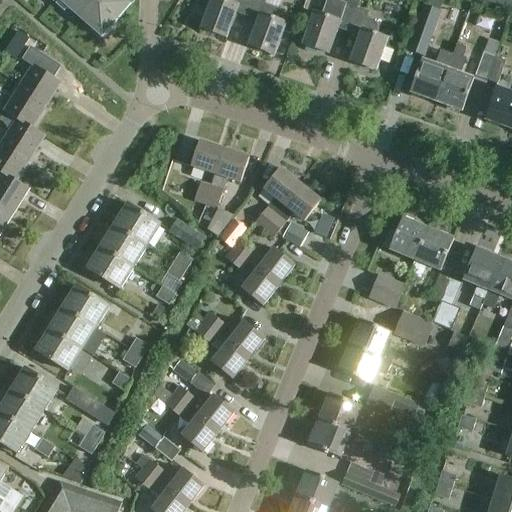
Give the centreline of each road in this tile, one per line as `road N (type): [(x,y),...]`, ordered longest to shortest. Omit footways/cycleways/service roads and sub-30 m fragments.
road 1 (residential): [(380,161),(190,97),(155,95),(0,334)]
road 2 (residential): [(238,511),(380,161)]
road 3 (residential): [(511,205),(380,161)]
